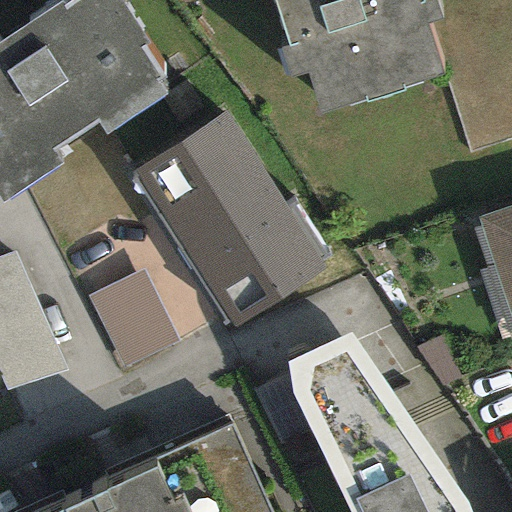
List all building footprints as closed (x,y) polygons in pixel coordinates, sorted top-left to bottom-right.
[(0,195),(4,202),(61,165),(51,150),(95,121),(104,135),(167,93),(137,47),(144,42),(116,0),(71,0),(66,4),(62,0),(59,0),(0,39),(0,195)] [(274,0),(289,47),(277,51),(286,78),(306,72),(319,113),(440,76),(424,24),(440,19),(434,0),(419,5),(417,0),(274,0)] [(284,201),(224,113),(131,177),(234,325),(335,256),(293,195),(284,201)] [(511,205),(479,216),(511,319),(511,205)] [(15,251),(0,255),(0,377),(5,390),(65,371),(15,251)] [(176,340),(143,271),(87,297),(120,366),(176,340)] [(350,333),(285,363),(289,394),(347,511),(469,511),(465,502),(350,333)] [(268,511),(227,422),(151,457),(154,465),(52,511),(268,511)]
